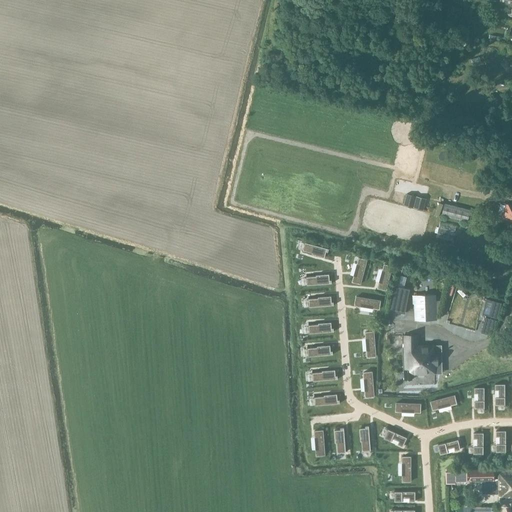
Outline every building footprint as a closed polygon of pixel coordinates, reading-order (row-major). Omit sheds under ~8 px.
[(426,199),(407,194),(404,205),(423,210),(426,199)] [(446,202),(442,213),(467,221),(471,209),(446,202)] [(501,223),(511,226),(511,205),(506,204),(501,223)] [(330,241),(302,235),(298,252),(326,259),(330,241)] [(368,253),(353,250),(346,281),(361,284),(368,253)] [(377,255),(368,287),(387,292),(396,260),(377,255)] [(329,268),(305,270),(307,288),(330,286),(329,268)] [(394,286),(389,310),(405,314),(410,289),(394,286)] [(331,292),(307,294),(308,309),(332,308),(331,292)] [(434,320),(433,295),(417,295),(418,320),(434,320)] [(479,295),(475,310),(450,304),(448,315),(453,316),(454,309),(475,314),(472,325),(479,326),(486,297),(479,295)] [(356,297),(354,305),(379,309),(381,301),(356,297)] [(494,301),(490,317),(497,319),(502,303),(494,301)] [(444,303),(441,312),(446,314),(449,305),(444,303)] [(486,317),(481,333),(489,335),(497,321),(486,317)] [(330,318),(307,320),(308,335),(331,333),(330,318)] [(377,330),(361,331),(363,360),(379,358),(377,330)] [(437,365),(437,354),(434,354),(434,345),(418,346),(418,335),(403,336),(404,371),(405,380),(412,380),(412,374),(418,374),(419,377),(424,377),(425,374),(435,374),(434,365),(437,365)] [(330,340),(307,342),(308,359),(331,357),(330,340)] [(336,365),(311,367),(313,384),(338,382),(336,365)] [(375,365),(363,366),(366,397),(377,396),(375,365)] [(505,381),(494,381),(494,407),(505,407),(505,381)] [(484,386),(473,386),(473,411),(484,411),(484,386)] [(338,388),(313,389),(314,407),(339,406),(338,388)] [(455,395),(430,401),(433,413),(458,407),(455,395)] [(395,398),(395,413),(421,413),(421,398),(395,398)] [(312,420),(304,421),(304,437),(312,437),(312,420)] [(343,422),(333,422),(334,453),(345,452),(343,422)] [(369,422),(359,423),(361,452),(371,452),(369,422)] [(323,424),(314,425),(316,456),(325,455),(323,424)] [(407,435),(385,427),(380,439),(402,447),(407,435)] [(506,431),(496,431),(496,451),(506,451),(506,431)] [(483,433),(474,433),(474,454),(484,454),(483,433)] [(458,440),(438,444),(440,454),(460,449),(458,440)] [(306,460),(314,461),(315,445),(307,445),(306,460)] [(401,458),(401,483),(412,483),(411,458),(401,458)] [(507,497),(511,496),(511,468),(500,468),(500,495),(507,495),(507,497)] [(470,480),(495,480),(495,469),(470,469),(470,480)] [(455,481),(467,481),(467,470),(455,470),(455,472),(446,472),(446,480),(455,480),(455,481)] [(416,491),(392,491),(392,504),(416,504),(416,491)]
